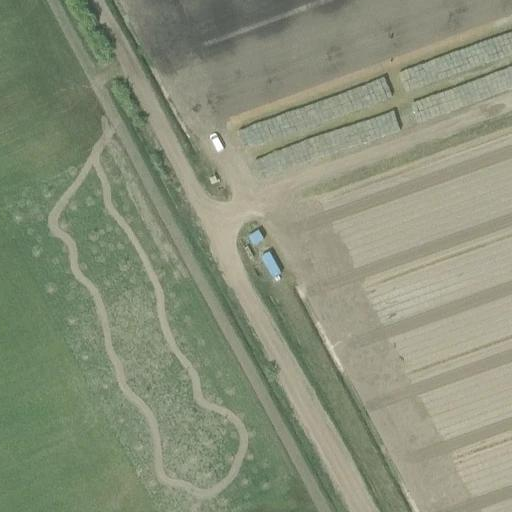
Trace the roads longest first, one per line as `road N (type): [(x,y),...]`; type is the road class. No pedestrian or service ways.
road 1 (track): [(360,511),(86,0)]
road 2 (track): [(511,108),(206,223)]
